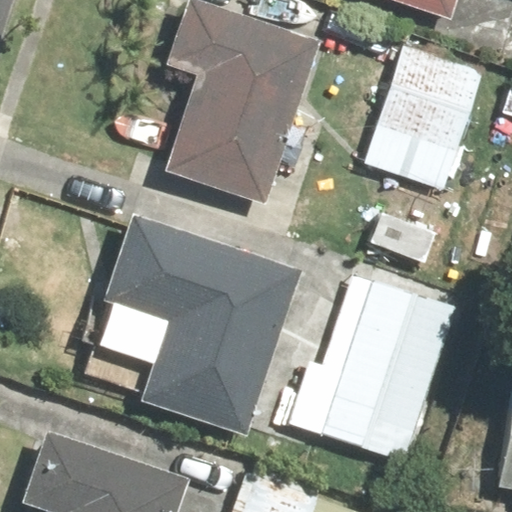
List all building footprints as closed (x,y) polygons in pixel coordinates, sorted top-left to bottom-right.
[(313,39),(199,0),(181,0),(159,64),(189,74),(157,166),(257,200),(313,39)] [(391,0),(447,19),(452,0),(391,0)] [(479,70),(394,41),(365,128),(450,156),(479,70)] [(297,269),(126,210),(96,296),(160,318),(133,395),(240,432),(297,269)] [(293,358),(273,420),(397,459),(448,297),(353,268),(321,367),(293,358)] [(511,382),(509,382),(492,483),(511,486),(511,382)] [(173,511),(186,476),(40,427),(15,502),(45,511),(173,511)] [(356,511),(241,469),(224,511),(356,511)]
